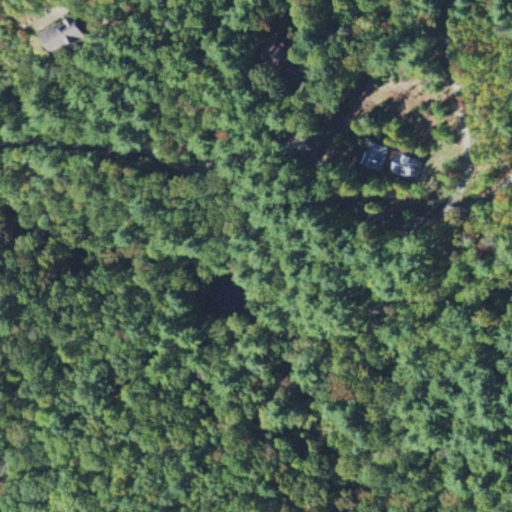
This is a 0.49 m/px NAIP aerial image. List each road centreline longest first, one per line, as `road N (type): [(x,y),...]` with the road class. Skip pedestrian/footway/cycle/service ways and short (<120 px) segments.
road 1 (residential): [(147,0),(215,60),(295,101),(301,124),(294,142),(190,168),(141,147),(90,153),(0,141)]
road 2 (residential): [(294,142),(342,194),(377,215),(419,223),(444,209),(468,173),(448,48),(454,0)]
